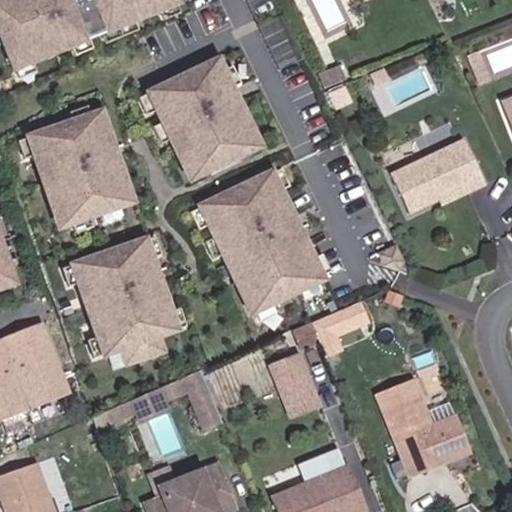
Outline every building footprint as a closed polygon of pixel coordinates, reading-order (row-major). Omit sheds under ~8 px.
[(0,0),(0,33),(16,72),(17,71),(33,65),(72,49),(88,43),(103,37),(134,24),(161,14),(178,7),(180,6),(177,0),(0,0)] [(137,32),(134,24),(103,37),(106,45),(137,32)] [(91,51),(88,43),(72,49),(76,57),(91,51)] [(476,53),(465,57),(475,81),(485,77),(476,53)] [(225,73),(219,61),(149,94),(150,96),(157,112),(164,125),(171,141),(185,169),(188,168),(202,161),(207,171),(209,175),(242,159),(240,155),(235,145),(251,138),(255,136),(232,89),(225,73)] [(36,73),(33,65),(17,71),(21,79),(36,73)] [(388,68),(374,75),(378,83),(392,77),(388,68)] [(240,85),(233,69),(225,73),(232,89),(240,85)] [(157,112),(150,96),(142,100),(150,116),(157,112)] [(511,98),(500,103),(511,133),(511,98)] [(91,117),(89,109),(72,115),(75,123),(91,117)] [(132,205),(103,113),(91,117),(75,123),(29,139),(55,213),(56,212),(62,229),(74,225),(91,220),(103,215),(120,209),(132,205)] [(171,141),(164,125),(156,129),(164,145),(171,141)] [(484,186),(462,141),(391,175),(410,214),(439,201),(466,189),(468,193),(484,186)] [(207,171),(202,161),(188,168),(193,178),(207,171)] [(281,191),(289,187),(282,171),(274,175),(281,191)] [(273,174),(200,208),(200,210),(208,225),(214,239),(222,255),(251,317),(257,314),(272,307),(325,282),(281,191),(274,175),(273,174)] [(441,206),(468,193),(466,189),(439,201),(441,206)] [(123,217),(120,209),(103,215),(106,223),(123,217)] [(208,225),(200,210),(193,214),(200,229),(208,225)] [(93,228),(91,220),(74,225),(77,233),(93,228)] [(0,233),(0,291),(18,285),(0,233)] [(222,255),(214,239),(206,243),(214,258),(222,255)] [(161,256),(156,240),(147,243),(153,259),(161,256)] [(172,314),(153,259),(147,243),(147,241),(73,267),(73,268),(79,285),(98,340),(104,356),(105,358),(179,332),(178,331),(172,314)] [(407,268),(397,248),(374,259),(379,269),(399,272),(407,268)] [(79,285),(73,268),(65,271),(71,288),(79,285)] [(276,315),(272,307),(257,314),(260,322),(276,315)] [(186,328),(180,311),(172,314),(178,331),(186,328)] [(44,322),(0,339),(0,421),(72,393),(44,322)] [(318,343),(310,325),(292,332),(300,350),(318,343)] [(104,356),(98,340),(90,343),(96,359),(104,356)] [(306,379),(297,356),(269,368),(279,390),(306,379)] [(221,424),(200,371),(158,390),(164,404),(187,394),(202,432),(221,424)] [(318,407),(306,379),(279,390),(290,418),(318,407)] [(470,453),(455,417),(430,427),(419,400),(412,383),(376,397),(383,414),(408,476),(431,468),(429,463),(437,460),(443,463),(470,453)] [(158,390),(130,402),(135,415),(136,416),(164,404),(158,390)] [(130,402),(92,418),(97,430),(135,415),(130,402)] [(49,511),(32,466),(0,477),(0,509),(1,511),(49,511)] [(226,511),(233,509),(216,466),(201,472),(173,483),(177,493),(163,498),(145,505),(147,511),(226,511)] [(364,511),(350,476),(275,506),(277,511),(364,511)] [(163,498),(177,493),(173,483),(159,489),(163,498)]
